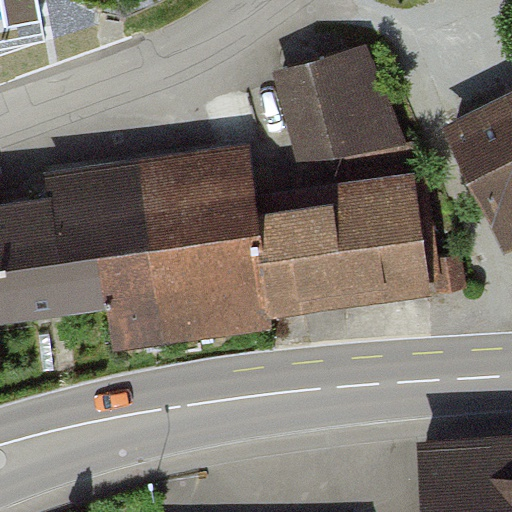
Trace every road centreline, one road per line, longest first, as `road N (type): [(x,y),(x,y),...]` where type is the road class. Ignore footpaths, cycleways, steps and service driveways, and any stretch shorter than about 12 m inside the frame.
road 1 (secondary): [(511,378),(288,395),(162,417),(0,461)]
road 2 (unclassified): [(263,0),(169,61),(0,121)]
road 3 (unknown): [(418,511),(393,387)]
